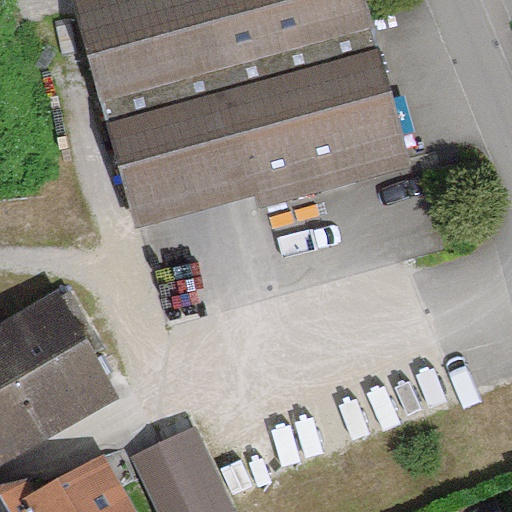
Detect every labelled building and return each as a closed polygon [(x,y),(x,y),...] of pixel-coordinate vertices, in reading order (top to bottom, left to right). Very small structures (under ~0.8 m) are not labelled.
[(392,113),(361,0),(86,0),(81,2),(142,219),(263,184),(267,200),(406,161),(392,113)] [(0,463),(119,398),(59,289),(0,324),(0,482),(0,463)] [(235,511),(196,426),(132,456),(157,511),(235,511)] [(34,496),(23,502),(28,511),(136,511),(117,478),(104,456),(34,496)] [(25,482),(0,496),(0,511),(28,511),(23,502),(34,496),(25,482)]
